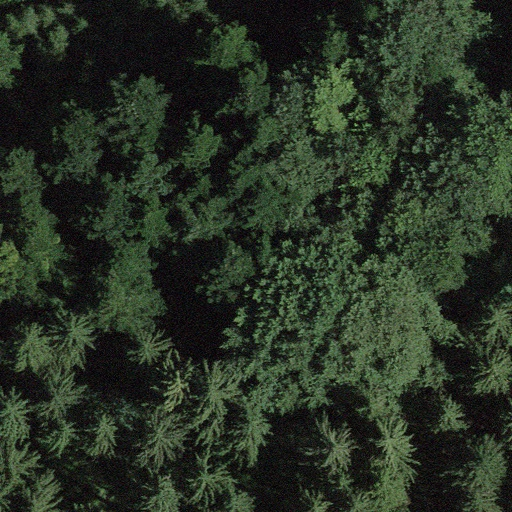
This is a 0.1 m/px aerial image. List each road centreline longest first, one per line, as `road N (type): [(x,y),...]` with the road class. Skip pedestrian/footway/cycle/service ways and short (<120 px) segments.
road 1 (track): [(493,413),(302,407),(0,367)]
road 2 (track): [(511,402),(493,413),(444,511)]
